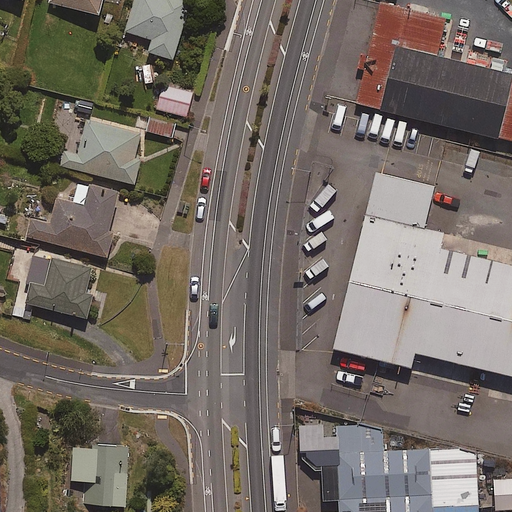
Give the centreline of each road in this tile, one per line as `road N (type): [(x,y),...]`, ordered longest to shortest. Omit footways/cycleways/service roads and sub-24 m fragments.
road 1 (secondary): [(211,397),(216,252),(269,0)]
road 2 (secondary): [(309,0),(265,183),(258,256)]
road 3 (residential): [(211,397),(114,390),(0,363)]
road 4 (secondary): [(258,256),(233,299),(230,369),(211,397)]
road 5 (secondary): [(258,256),(255,396)]
